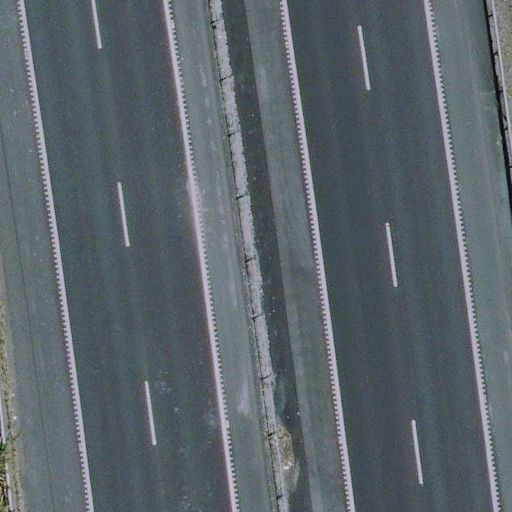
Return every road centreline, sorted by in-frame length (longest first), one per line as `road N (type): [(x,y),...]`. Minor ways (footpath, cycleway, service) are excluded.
road 1 (motorway): [(149,511),(123,268),(76,0)]
road 2 (motorway): [(357,0),(403,285),(425,511)]
